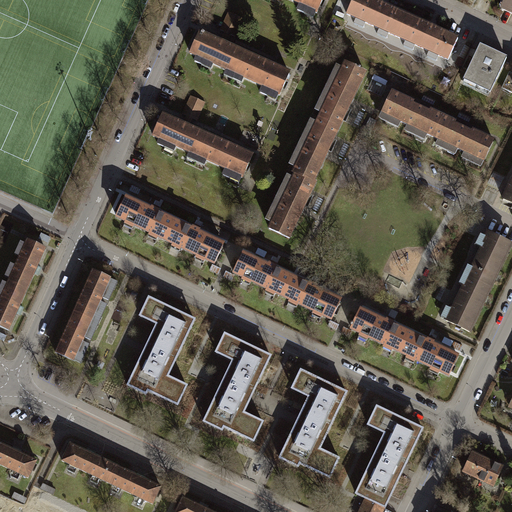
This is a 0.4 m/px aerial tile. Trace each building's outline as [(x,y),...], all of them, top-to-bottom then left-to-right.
[(323,0),(292,0),(301,4),(298,10),(306,13),(309,7),(318,11),(323,0)] [(353,0),(347,14),(398,37),(407,17),(370,0),(353,0)] [(511,0),(505,0),(501,9),(511,14),(511,0)] [(228,12),(224,21),(240,28),(244,19),(228,12)] [(398,37),(448,60),(457,39),(407,17),(398,37)] [(224,21),(220,30),(236,37),(240,28),(224,21)] [(245,53),(200,33),(191,54),(198,57),(195,63),(202,66),(204,60),(235,74),(245,53)] [(480,46),(464,81),(490,93),(507,59),(480,46)] [(290,73),(245,53),(235,74),(263,87),(261,92),(268,96),(271,90),(281,94),(290,73)] [(366,71),(345,61),(342,68),(338,66),(318,107),(323,110),(319,117),(339,127),(366,71)] [(511,74),(510,73),(503,88),(511,92),(511,74)] [(388,74),(386,79),(400,85),(401,81),(388,74)] [(432,138),(443,116),(390,91),(379,114),(385,116),(383,122),(394,128),(397,122),(414,130),(411,136),(421,140),(423,134),(432,138)] [(191,97),(187,106),(203,113),(207,104),(191,97)] [(187,106),(183,114),(199,122),(203,113),(187,106)] [(208,135),(163,115),(153,137),(160,140),(158,145),(164,148),(167,143),(199,157),(208,135)] [(485,163),(496,140),(443,116),(432,138),(439,142),(437,147),(446,151),(449,146),(468,155),(466,161),(476,165),(478,160),(485,163)] [(339,127),(319,117),(316,125),(311,123),(291,165),(295,166),(292,172),(294,173),(313,182),(339,127)] [(254,155),(208,135),(199,157),(226,169),(223,175),(231,178),(233,172),(244,177),(254,155)] [(313,182),(294,173),(290,181),(287,180),(267,220),(271,222),(267,229),(288,239),(315,183),(313,182)] [(175,222),(127,199),(118,218),(166,241),(175,222)] [(224,244),(175,222),(166,241),(215,264),(224,244)] [(511,244),(490,234),(469,278),(491,289),(511,245),(511,244)] [(45,250),(26,242),(9,282),(27,290),(45,250)] [(292,277),(243,254),(234,273),(283,296),(292,277)] [(72,312),(93,321),(96,316),(99,318),(105,305),(101,303),(103,298),(108,300),(112,289),(108,287),(110,282),(90,273),(72,312)] [(341,300),(292,277),(283,296),(332,319),(341,300)] [(469,278),(448,322),(470,332),(491,289),(469,278)] [(27,290),(9,282),(0,301),(0,326),(9,331),(27,290)] [(196,319),(149,297),(139,318),(156,326),(127,386),(145,395),(147,391),(177,405),(186,386),(168,377),(196,319)] [(410,334),(362,311),(354,330),(401,353),(410,334)] [(55,350),(76,360),(77,356),(81,358),(87,346),(83,344),(86,339),(89,340),(95,327),(91,326),(93,321),(72,312),(55,350)] [(272,356),(226,334),(216,354),(232,362),(204,422),(222,431),(223,427),(254,442),(263,422),(244,413),(272,356)] [(458,357),(410,334),(401,353),(449,376),(458,357)] [(347,393),(301,371),(292,391),(309,398),(280,459),(298,467),(300,464),(330,478),(339,459),(320,450),(347,393)] [(424,429),(377,407),(369,425),(386,433),(356,495),(366,500),(384,509),(386,509),(424,429)] [(0,443),(0,466),(30,481),(39,462),(0,443)] [(72,446),(63,464),(109,486),(117,468),(72,446)] [(464,472),(479,479),(488,460),(473,453),(464,472)] [(479,479),(494,486),(503,466),(488,460),(479,479)] [(117,468),(109,486),(154,507),(162,489),(117,468)] [(55,489),(46,484),(43,489),(53,494),(55,489)] [(211,511),(185,499),(179,511),(211,511)] [(360,511),(382,511),(384,509),(366,500),(360,511)]
